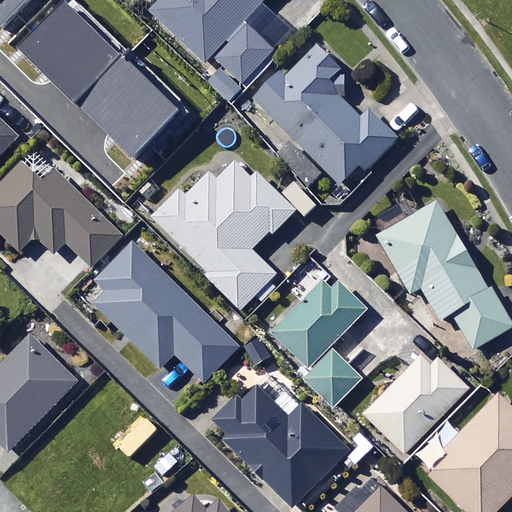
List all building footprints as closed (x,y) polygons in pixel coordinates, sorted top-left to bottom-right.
[(0,0),(0,30),(29,0),(0,0)] [(61,0),(17,46),(133,158),(179,110),(64,0),(61,0)] [(275,0),(172,0),(156,17),(212,69),(275,0)] [(280,55),(253,32),(223,65),(250,89),(280,55)] [(346,192),(407,136),(384,110),(374,119),(346,88),(355,79),(327,48),(263,107),(297,143),(282,157),(314,193),(332,177),(346,192)] [(0,174),(44,133),(2,90),(0,91),(0,174)] [(127,240),(41,156),(0,198),(0,246),(8,239),(26,256),(41,241),(60,260),(72,248),(96,272),(127,240)] [(297,218),(246,164),(223,185),(216,178),(192,201),(187,195),(159,221),(245,313),(281,279),(258,255),(297,218)] [(510,325),(433,203),(375,240),(409,294),(418,288),(438,320),(449,314),(472,350),(510,325)] [(243,351),(140,249),(102,287),(113,298),(101,310),(165,373),(180,358),(208,386),(243,351)] [(364,309),(331,277),(273,336),(302,364),(294,373),(331,409),(361,378),(347,364),(362,348),(343,330),(364,309)] [(83,389),(36,342),(0,378),(0,441),(16,457),(83,389)] [(436,365),(422,352),(362,414),(402,454),(466,388),(439,362),(436,365)] [(290,417),(259,383),(212,426),(290,509),(350,454),(304,404),(290,417)] [(511,410),(496,394),(445,447),(434,436),(411,460),(465,511),(492,511),(511,491),(511,410)] [(187,462),(174,447),(152,465),(165,480),(187,462)] [(402,511),(377,487),(352,511),(402,511)] [(205,510),(192,494),(169,511),(147,511),(145,509),(141,511),(223,511),(215,502),(205,510)]
